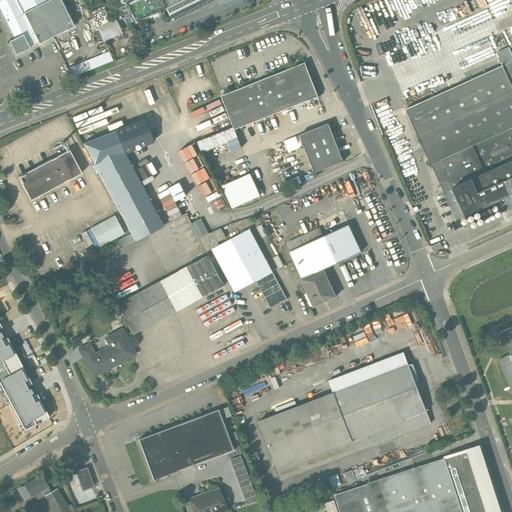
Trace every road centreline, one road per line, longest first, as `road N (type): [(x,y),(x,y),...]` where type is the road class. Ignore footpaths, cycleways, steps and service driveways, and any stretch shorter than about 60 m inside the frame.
road 1 (residential): [(85,425),(429,277)]
road 2 (tertiary): [(0,124),(310,4)]
road 3 (tertiary): [(429,277),(310,4)]
road 4 (tertiary): [(511,511),(429,277)]
road 5 (residential): [(85,425),(0,244)]
